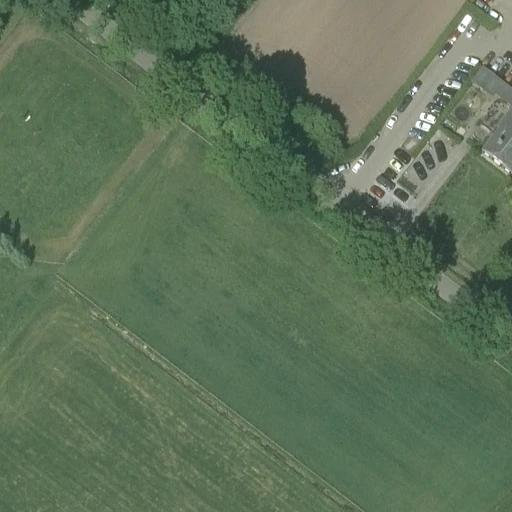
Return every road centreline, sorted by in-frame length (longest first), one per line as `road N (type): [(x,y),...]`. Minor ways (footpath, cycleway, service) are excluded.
road 1 (tertiary): [(511,357),(51,0)]
road 2 (unknown): [(322,211),(451,62),(511,66)]
